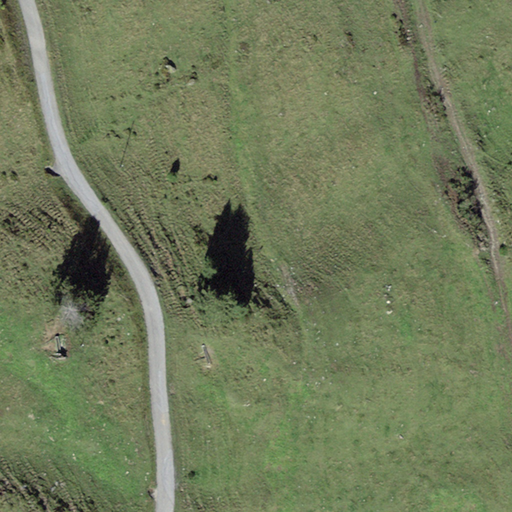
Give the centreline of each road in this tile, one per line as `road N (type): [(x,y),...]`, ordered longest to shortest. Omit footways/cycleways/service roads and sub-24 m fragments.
road 1 (track): [(31,0),(68,166),(119,230),(149,289),(162,511)]
road 2 (track): [(414,0),(492,228),(502,299)]
